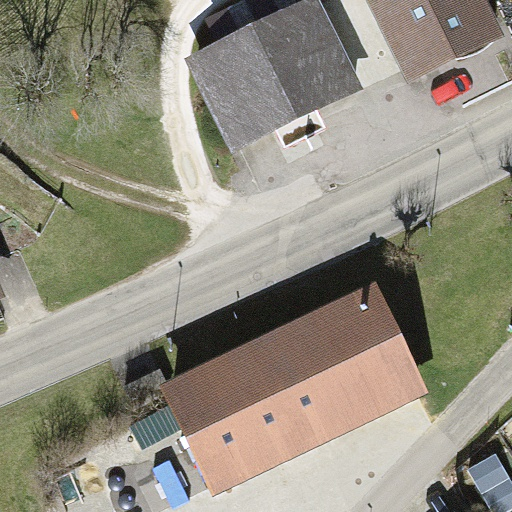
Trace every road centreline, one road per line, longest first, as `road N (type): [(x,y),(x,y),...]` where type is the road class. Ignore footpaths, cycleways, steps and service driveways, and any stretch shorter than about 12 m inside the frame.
road 1 (tertiary): [(0,367),(235,266),(511,130)]
road 2 (track): [(0,131),(99,197),(183,222),(235,266)]
road 3 (residential): [(511,387),(395,511)]
